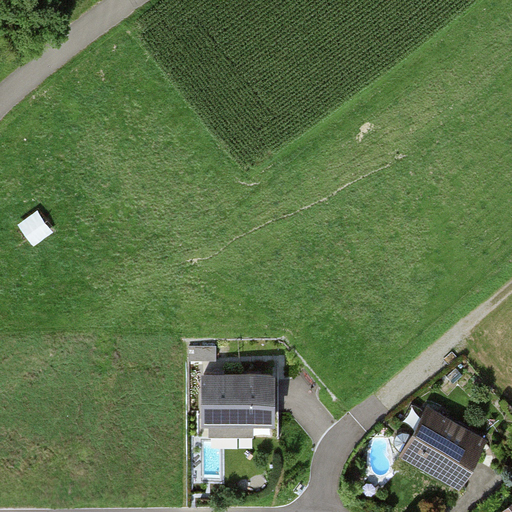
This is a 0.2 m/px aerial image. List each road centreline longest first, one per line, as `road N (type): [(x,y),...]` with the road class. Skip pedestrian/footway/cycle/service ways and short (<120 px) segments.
road 1 (track): [(359,423),(511,294)]
road 2 (unclassified): [(126,0),(0,101)]
